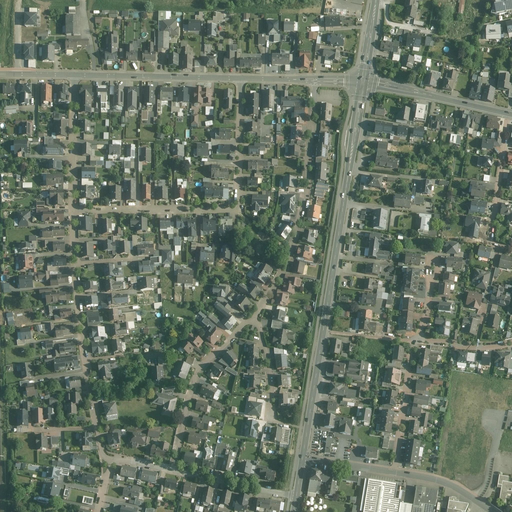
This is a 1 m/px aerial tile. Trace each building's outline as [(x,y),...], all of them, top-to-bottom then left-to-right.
[(405,0),(405,8),(407,8),(414,9),(415,0),(405,0)] [(508,16),(511,15),(511,0),(505,0),(506,4),(503,4),(495,1),(491,13),(495,14),(494,17),(499,18),(499,16),(508,15),(508,16)] [(414,9),(407,8),(405,18),(414,20),(416,10),(414,9)] [(221,13),(215,13),(215,17),(213,17),(213,21),(217,22),(221,22),(221,13)] [(29,16),(25,16),(25,27),(36,28),(36,16),(29,16)] [(80,18),(66,17),(66,35),(73,35),(73,36),(73,35),(80,36),(80,18)] [(339,18),(325,18),(325,27),(340,27),(339,18)] [(176,21),(161,21),(161,33),(166,33),(166,39),(168,39),(169,36),(178,36),(178,31),(175,31),(175,29),(176,29),(176,21)] [(200,21),(189,21),(189,31),(200,31),(200,21)] [(278,23),(269,23),(269,36),(274,36),(274,42),(280,42),(280,36),(278,36),(278,23)] [(298,24),(285,24),(284,32),(298,33),(298,24)] [(207,25),(207,37),(216,37),(216,33),(217,33),(217,30),(216,30),(216,26),(207,25)] [(489,28),(487,28),(486,31),(486,40),(500,39),(500,28),(489,28)] [(161,33),(158,33),(158,38),(158,46),(158,52),(168,53),(168,39),(166,39),(166,33),(161,33)] [(344,37),(332,35),(332,37),(331,36),(330,42),(331,43),(331,44),(338,46),(338,45),(340,45),(340,46),(343,46),(344,37)] [(414,36),(408,35),(407,41),(406,46),(413,47),(414,36)] [(414,36),(413,47),(419,48),(421,37),(414,36)] [(117,37),(106,38),(107,52),(106,52),(106,61),(116,61),(117,52),(117,37)] [(73,41),(66,41),(66,51),(66,49),(72,50),(72,51),(77,51),(77,44),(81,44),(81,46),(88,46),(88,41),(73,40),(73,41)] [(392,43),(381,42),(380,49),(391,51),(392,43)] [(33,48),(24,48),(24,57),(25,57),(25,62),(28,62),(33,62),(33,61),(33,48)] [(52,48),(49,48),(49,49),(44,49),(43,57),(43,62),(54,62),(54,51),(54,48),(52,48)] [(340,52),(324,49),(323,57),(325,57),(331,58),(331,60),(338,61),(340,52)] [(305,53),(300,52),(300,61),(300,63),(300,69),(308,69),(308,61),(309,61),(309,54),(310,54),(310,51),(305,51),(305,53)] [(127,52),(126,60),(126,61),(127,61),(133,61),(137,61),(137,52),(132,52),(127,52)] [(148,53),(143,53),(143,61),(155,62),(155,53),(153,53),(148,53)] [(234,53),(227,53),(227,58),(224,58),(224,67),(228,67),(228,66),(234,66),(234,58),(234,53)] [(413,58),(404,55),(401,67),(410,69),(413,61),(413,58)] [(178,56),(167,56),(167,59),(169,59),(169,66),(178,66),(178,56)] [(276,56),(272,56),(272,66),(280,66),(280,57),(276,57),(276,56)] [(285,56),(284,56),(284,57),(280,57),(280,66),(289,66),(289,56),(285,56)] [(192,57),(183,57),(183,70),(192,71),(192,57)] [(214,58),(210,58),(210,59),(207,59),(207,67),(216,67),(216,59),(214,59),(214,58)] [(241,59),(240,59),(240,65),(240,68),(249,68),(249,59),(241,59)] [(261,59),(249,59),(249,68),(260,68),(261,59)] [(437,77),(430,75),(425,81),(424,85),(435,88),(435,87),(437,77)] [(509,77),(500,75),(498,89),(509,91),(510,85),(508,85),(509,77)] [(448,81),(445,80),(442,90),(451,92),(453,82),(448,81)] [(481,85),(476,84),(475,88),(472,88),(472,87),(471,90),(469,98),(478,100),(479,93),(481,93),(481,85)] [(14,86),(4,85),(3,94),(14,94),(14,93),(14,86)] [(31,87),(21,86),(21,104),(29,105),(29,95),(31,95),(31,87)] [(51,87),(42,87),(41,107),(51,107),(51,87)] [(67,87),(59,87),(59,95),(57,95),(57,101),(59,101),(58,104),(65,105),(65,95),(67,95),(67,87)] [(91,88),(82,87),(81,97),(83,97),(83,101),(91,101),(94,101),(94,97),(95,97),(95,94),(92,94),(92,88),(91,88)] [(152,88),(148,87),(147,88),(147,89),(145,89),(144,105),(147,105),(146,107),(147,107),(151,108),(152,107),(152,105),(154,105),(155,89),(153,89),(153,88),(152,88)] [(107,88),(97,88),(97,97),(101,97),(101,105),(106,105),(106,103),(106,101),(107,101),(107,88)] [(123,89),(115,88),(114,92),(114,98),(114,99),(119,99),(118,107),(123,107),(123,89)] [(488,88),(485,88),(482,101),(491,103),(494,90),(488,88)] [(139,89),(129,89),(129,97),(129,106),(125,106),(125,118),(129,119),(129,111),(136,112),(136,97),(139,97),(139,89)] [(173,89),(161,89),(160,101),(160,103),(172,103),(173,98),(173,89)] [(203,89),(195,89),(194,103),(202,103),(202,99),(203,90),(203,89)] [(187,90),(180,90),(179,98),(176,98),(176,107),(179,107),(179,104),(188,104),(188,98),(186,98),(187,90)] [(211,90),(203,90),(202,99),(206,99),(206,104),(210,104),(211,90)] [(232,91),(224,91),(224,100),(226,100),(231,100),(232,100),(232,91)] [(273,92),(265,92),(265,96),(263,96),(263,102),(263,107),(273,107),(273,98),(273,92)] [(288,93),(282,92),(282,98),(281,108),(295,108),(302,109),(302,108),(302,99),(287,98),(288,93)] [(258,96),(249,96),(249,116),(258,116),(258,96)] [(416,103),(414,119),(424,120),(426,105),(416,103)] [(91,105),(83,105),(83,104),(81,104),(80,113),(91,114),(91,105)] [(331,106),(321,105),(320,122),(325,122),(330,122),(331,106)] [(205,115),(213,115),(213,107),(205,107),(205,115)] [(302,109),(295,108),(295,119),(296,119),(303,119),(304,119),(304,108),(302,108),(302,109)] [(385,109),(376,108),(375,115),(384,117),(385,109)] [(409,110),(404,110),(396,117),(396,120),(407,122),(409,110)] [(472,114),(463,112),(461,120),(464,121),(463,128),(469,129),(469,126),(472,114)] [(481,116),(472,114),(469,126),(469,129),(473,130),(474,123),(479,124),(481,116)] [(444,118),(436,117),(435,123),(435,126),(432,126),(431,129),(438,130),(439,128),(442,128),(444,118)] [(452,120),(444,118),(442,128),(446,129),(446,131),(450,131),(452,120)] [(493,119),(488,118),(487,128),(490,128),(490,129),(493,130),(494,129),(498,129),(500,120),(493,119)] [(432,121),(429,120),(427,130),(431,131),(431,129),(432,126),(435,126),(435,123),(432,122),(432,121)] [(251,124),(247,124),(247,134),(257,134),(257,137),(260,137),(260,121),(257,121),(257,124),(251,124)] [(86,122),(85,122),(81,122),(81,129),(81,133),(89,133),(89,122),(86,122)] [(325,122),(321,122),(321,127),(320,127),(320,132),(325,132),(329,132),(329,127),(325,127),(325,122)] [(61,123),(56,123),(56,124),(56,137),(66,137),(66,123),(61,123)] [(382,133),(383,125),(383,124),(376,123),(375,128),(375,133),(382,134),(382,133)] [(31,125),(23,125),(22,136),(32,136),(32,125),(31,125)] [(392,126),(383,125),(382,133),(391,135),(392,126)] [(398,127),(397,136),(406,137),(407,129),(398,127)] [(295,129),(292,129),(291,137),(293,138),(293,141),(300,141),(301,134),(301,129),(295,129)] [(414,129),(413,137),(422,139),(423,130),(414,129)] [(226,130),(219,130),(219,135),(215,135),(215,139),(215,140),(219,140),(230,140),(230,132),(226,131),(226,130)] [(319,135),(318,145),(316,145),(316,148),(316,159),(322,159),(327,159),(327,151),(325,151),(325,147),(331,148),(331,147),(327,147),(327,144),(329,144),(330,136),(325,135),(319,135)] [(53,138),(44,138),(44,147),(47,147),(53,147),(53,144),(53,140),(53,138)] [(493,142),(483,140),(482,148),(486,148),(486,149),(492,150),(493,142)] [(20,143),(20,142),(14,142),(15,152),(14,152),(14,154),(15,155),(17,155),(18,154),(25,154),(27,154),(27,142),(20,143)] [(391,144),(379,143),(377,150),(387,151),(387,150),(390,151),(391,144)] [(91,145),(82,145),(82,150),(82,152),(82,156),(91,156),(91,150),(97,150),(97,146),(91,146),(91,145)] [(206,146),(198,146),(197,156),(207,156),(207,150),(208,146),(206,146)] [(230,146),(221,146),(221,150),(219,150),(219,154),(229,155),(230,146)] [(53,147),(47,147),(47,156),(63,156),(63,147),(53,147)] [(112,147),(110,147),(110,156),(113,156),(113,157),(116,157),(116,156),(120,156),(120,147),(112,147)] [(177,147),(173,147),(173,151),(173,157),(183,157),(183,147),(177,147)] [(298,148),(289,148),(288,153),(289,153),(289,157),(299,157),(299,148),(298,148)] [(150,150),(142,150),(142,157),(141,163),(150,163),(150,150)] [(387,158),(380,157),(380,158),(376,157),(375,166),(397,169),(397,167),(398,167),(399,161),(387,159),(387,158)] [(492,160),(483,158),(483,159),(478,158),(477,167),(482,168),(491,169),(491,165),(492,165),(492,164),(493,164),(493,163),(493,162),(493,161),(492,161),(492,160)] [(61,162),(50,162),(50,165),(50,171),(49,171),(61,171),(61,167),(61,162)] [(262,163),(248,162),(248,170),(256,171),(257,171),(257,167),(260,167),(262,167),(262,163)] [(321,165),(316,165),(316,173),(326,173),(326,166),(321,165)] [(95,169),(82,169),(82,179),(95,179),(95,169)] [(219,170),(219,174),(212,173),(211,178),(228,179),(229,171),(219,170)] [(326,173),(316,173),(315,181),(318,181),(325,181),(326,173)] [(53,177),(51,177),(47,177),(47,187),(56,187),(56,185),(58,185),(63,185),(63,177),(58,177),(56,177),(53,177)] [(378,178),(374,177),(370,177),(368,187),(380,189),(382,179),(378,178)] [(295,179),(284,178),(283,188),(284,188),(285,189),(286,189),(287,188),(288,188),(295,189),(295,179)] [(254,179),(247,179),(247,187),(257,187),(258,179),(254,179)] [(187,189),(187,180),(177,180),(178,190),(184,190),(184,189),(187,189)] [(421,180),(419,194),(430,195),(431,181),(421,180)] [(135,183),(127,183),(127,201),(135,201),(135,183)] [(209,183),(204,183),(204,188),(206,188),(206,192),(205,192),(205,198),(223,198),(223,190),(228,190),(228,184),(221,184),(221,189),(219,189),(219,187),(214,187),(214,188),(211,188),(211,183),(209,183)] [(164,189),(164,185),(158,185),(158,189),(158,190),(158,200),(167,200),(167,189),(164,189)] [(476,187),(472,187),(471,196),(484,198),(485,189),(476,187)] [(82,188),(82,192),(81,192),(81,195),(82,195),(82,200),(91,200),(91,199),(98,199),(98,194),(95,194),(95,188),(82,188)] [(121,188),(112,188),(111,201),(120,201),(121,188)] [(324,191),(315,189),(314,197),(323,198),(324,191)] [(184,191),(175,191),(175,196),(176,196),(176,200),(184,200),(184,191)] [(63,192),(50,192),(50,200),(51,200),(51,205),(52,205),(54,206),(54,207),(62,207),(62,200),(63,200),(63,196),(63,194),(63,192)] [(262,197),(253,196),(252,206),(253,206),(253,211),(258,212),(258,206),(262,207),(263,208),(263,206),(267,207),(268,197),(262,197)] [(287,196),(282,196),(281,198),(281,205),(286,205),(286,214),(293,214),(293,206),(294,206),(294,197),(287,196)] [(410,198),(397,197),(395,207),(409,208),(410,204),(410,198)] [(487,202),(476,201),(475,204),(485,205),(484,209),(486,209),(487,202)] [(475,204),(471,203),(470,212),(484,214),(484,209),(485,205),(475,204)] [(511,207),(502,206),(500,215),(509,216),(508,223),(511,223),(511,207)] [(315,207),(315,208),(310,207),(309,210),(308,210),(307,218),(312,219),(312,218),(318,219),(320,208),(315,207)] [(387,213),(375,211),(373,228),(385,230),(387,213)] [(29,213),(17,213),(18,220),(19,220),(19,223),(27,223),(28,222),(28,221),(28,220),(27,220),(27,218),(30,218),(29,213)] [(48,213),(44,213),(44,217),(45,218),(46,221),(47,222),(52,222),(52,213),(48,213)] [(64,213),(52,213),(52,222),(64,222),(64,213)] [(480,219),(466,217),(465,226),(471,227),(469,238),(477,239),(478,228),(479,229),(480,219)] [(203,231),(204,232),(216,232),(215,226),(215,219),(211,219),(211,218),(208,218),(208,219),(203,219),(203,225),(203,231)] [(232,218),(220,218),(221,225),(218,225),(218,234),(221,234),(225,234),(225,225),(232,225),(232,218)] [(89,219),(83,219),(82,220),(80,220),(81,231),(86,231),(87,232),(91,232),(91,225),(91,219),(89,219)] [(429,220),(421,219),(420,231),(419,231),(418,231),(418,232),(417,232),(417,233),(418,234),(419,234),(436,237),(436,232),(428,231),(429,220)] [(146,220),(137,220),(131,220),(131,226),(137,226),(137,236),(146,236),(146,225),(146,220)] [(170,220),(160,220),(160,228),(167,228),(170,228),(170,223),(170,220)] [(188,220),(186,220),(177,220),(177,229),(183,229),(183,238),(188,238),(188,220)] [(110,221),(102,221),(103,235),(111,235),(110,221)] [(283,226),(280,230),(280,229),(277,234),(278,234),(285,239),(287,236),(286,235),(288,233),(288,232),(289,229),(283,226)] [(64,229),(52,229),(52,230),(53,237),(64,237),(64,229)] [(52,230),(44,230),(44,238),(53,238),(53,237),(52,230)] [(308,234),(305,233),(304,236),(303,237),(302,242),(312,244),(312,243),(314,243),(314,240),(313,239),(314,235),(308,234)] [(382,242),(381,243),(380,248),(381,247),(392,249),(393,240),(385,239),(384,242),(382,242)] [(380,242),(378,242),(371,241),(370,242),(370,249),(378,250),(378,248),(380,248),(381,243),(380,242)] [(112,242),(103,243),(104,252),(112,251),(112,248),(116,247),(116,244),(113,244),(112,244),(112,242)] [(120,244),(120,248),(120,255),(129,254),(129,243),(120,244)] [(458,244),(447,243),(446,254),(454,254),(457,255),(457,253),(458,244)] [(65,244),(53,244),(53,252),(65,251),(65,244)] [(34,245),(18,246),(19,254),(25,254),(25,251),(28,250),(28,252),(35,252),(34,245)] [(145,246),(137,247),(138,256),(146,255),(145,246)] [(153,246),(145,246),(146,255),(153,255),(154,255),(154,252),(153,246)] [(491,250),(479,247),(477,256),(489,259),(490,252),(491,250)] [(208,249),(201,248),(199,260),(206,261),(208,249)] [(231,249),(221,248),(220,259),(230,260),(231,253),(231,249)] [(212,249),(208,249),(206,261),(213,262),(215,250),(212,249)] [(388,254),(377,253),(378,250),(370,249),(368,257),(376,258),(380,258),(380,260),(387,261),(388,254)] [(171,251),(163,252),(163,265),(171,264),(171,261),(171,252),(171,251)] [(420,257),(407,256),(406,261),(405,260),(405,265),(420,266),(420,257)] [(153,258),(150,258),(150,262),(153,262),(153,267),(160,267),(159,257),(153,258)] [(508,258),(501,257),(499,265),(511,268),(511,262),(511,258),(508,258)] [(66,258),(54,259),(55,266),(55,267),(66,266),(66,258)] [(462,261),(448,260),(448,265),(446,264),(446,268),(461,270),(462,265),(462,261)] [(150,262),(139,263),(140,274),(154,273),(153,267),(153,262),(150,262)] [(297,263),(295,263),(293,273),(302,274),(304,265),(297,263)] [(266,267),(262,265),(259,270),(258,269),(258,270),(269,277),(271,275),(273,270),(266,267)] [(379,268),(367,266),(366,275),(378,276),(379,268)] [(113,267),(105,267),(106,278),(114,277),(120,276),(119,270),(119,269),(114,270),(113,267)] [(269,277),(258,270),(257,272),(257,271),(252,278),(256,280),(264,285),(267,281),(269,277)] [(180,271),(179,271),(179,272),(178,283),(192,284),(193,284),(193,279),(194,272),(180,271)] [(489,274),(476,271),(474,278),(479,280),(477,287),(485,289),(486,289),(486,286),(489,274)] [(48,273),(38,274),(39,281),(45,280),(45,282),(49,282),(48,273)] [(300,277),(290,275),(289,279),(290,280),(290,282),(289,283),(288,286),(295,287),(299,288),(300,284),(299,283),(300,277)] [(20,289),(33,288),(32,277),(19,277),(20,289)] [(68,277),(57,277),(57,280),(58,285),(68,284),(68,277)] [(418,279),(404,277),(404,283),(406,284),(406,286),(415,287),(415,285),(417,285),(418,279)] [(373,281),(365,280),(364,290),(372,291),(372,289),(377,290),(378,285),(373,285),(373,281)] [(114,282),(106,282),(107,293),(115,292),(115,290),(125,290),(124,285),(114,285),(114,282)] [(97,284),(84,285),(84,293),(97,292),(97,284)] [(260,291),(252,285),(246,293),(254,299),(260,291)] [(288,286),(284,285),(283,288),(284,289),(283,292),(282,291),(282,295),(288,297),(289,294),(292,294),(293,292),(294,291),(295,287),(288,286)] [(406,286),(403,286),(403,290),(404,290),(404,293),(411,294),(416,294),(417,288),(415,287),(406,286)] [(219,287),(214,287),(213,293),(218,294),(218,298),(224,298),(226,288),(219,287)] [(503,289),(494,287),(492,295),(493,295),(491,303),(492,303),(492,302),(495,303),(495,304),(497,295),(499,296),(500,293),(502,294),(503,289)] [(53,293),(46,294),(47,304),(59,303),(59,302),(58,294),(58,295),(58,297),(57,298),(57,294),(53,294),(53,293)] [(482,296),(469,293),(467,300),(470,300),(469,306),(472,307),(475,308),(475,309),(479,310),(480,309),(480,308),(479,306),(482,296)] [(69,294),(58,294),(59,302),(70,301),(69,294)] [(282,295),(277,294),(276,298),(277,299),(276,305),(285,307),(286,301),(287,301),(288,297),(282,295)] [(376,296),(363,294),(362,304),(375,305),(376,296)] [(499,296),(497,295),(495,304),(508,307),(510,298),(499,296)] [(116,296),(107,297),(108,301),(101,302),(102,309),(108,309),(108,307),(117,306),(117,305),(125,304),(125,297),(116,297),(116,296)] [(250,303),(241,297),(235,305),(243,312),(247,307),(250,303)] [(97,299),(86,300),(86,307),(98,306),(97,299)] [(230,308),(224,303),(221,306),(223,308),(228,311),(230,308)] [(446,304),(439,303),(439,306),(436,307),(438,311),(450,313),(450,309),(453,309),(454,305),(446,304)] [(228,311),(223,308),(220,311),(227,316),(228,315),(230,313),(228,311)] [(71,310),(60,312),(61,316),(61,319),(71,318),(71,310)] [(117,311),(109,312),(110,322),(122,321),(121,316),(117,316),(117,311)] [(274,312),(272,321),(282,323),(283,323),(285,314),(276,312),(274,312)] [(361,313),(360,320),(370,321),(371,314),(361,313)] [(98,314),(87,315),(88,324),(99,323),(98,314)] [(136,314),(121,316),(122,324),(133,322),(134,322),(134,319),(137,319),(136,314)] [(219,321),(211,314),(208,318),(216,324),(219,321)] [(227,316),(224,319),(225,319),(226,322),(223,325),(229,330),(236,321),(228,315),(227,316)] [(496,316),(490,315),(487,326),(493,328),(494,325),(497,326),(499,317),(496,316)] [(208,318),(207,317),(203,323),(211,329),(213,327),(216,324),(208,318)] [(477,322),(468,320),(463,319),(462,324),(466,325),(464,333),(474,335),(477,322)] [(370,321),(360,320),(360,326),(359,326),(359,332),(369,333),(369,332),(375,333),(376,327),(373,326),(373,325),(370,324),(370,321)] [(436,320),(435,325),(440,326),(440,329),(449,330),(450,322),(440,321),(436,320)] [(53,324),(39,326),(40,334),(54,332),(53,324)] [(401,324),(400,324),(400,331),(401,331),(401,332),(406,332),(411,333),(412,326),(411,326),(401,324)] [(119,326),(110,327),(111,331),(110,331),(110,334),(111,334),(112,338),(120,336),(127,335),(126,330),(124,330),(119,331),(119,326)] [(73,327),(62,329),(63,336),(73,335),(73,327)] [(222,334),(213,327),(211,329),(210,331),(208,332),(206,335),(206,336),(205,337),(214,344),(222,334)] [(102,329),(92,330),(93,334),(92,334),(93,335),(93,339),(100,338),(104,338),(103,330),(102,329)] [(449,330),(440,329),(439,336),(448,337),(449,330)] [(30,330),(21,331),(22,341),(25,341),(27,340),(31,339),(30,330)] [(288,333),(279,331),(277,339),(277,338),(276,345),(285,347),(286,339),(294,340),(295,335),(288,334),(288,333)] [(202,342),(194,335),(194,336),(192,334),(189,337),(190,338),(188,340),(189,341),(197,348),(202,342)] [(121,341),(112,342),(113,353),(122,352),(121,341)] [(341,342),(332,341),(330,354),(339,355),(340,348),(341,348),(342,345),(340,345),(341,342)] [(193,348),(185,342),(180,348),(188,354),(193,348)] [(75,344),(64,346),(64,348),(65,353),(76,352),(75,344)] [(94,345),(92,345),(93,348),(93,353),(96,353),(96,354),(101,354),(101,353),(104,352),(103,344),(94,345)] [(355,345),(348,344),(346,352),(354,353),(355,345)] [(254,347),(249,347),(248,356),(249,356),(258,357),(258,351),(256,349),(254,349),(254,347)] [(404,349),(394,347),(392,361),(395,362),(401,363),(402,363),(404,349)] [(281,349),(273,348),(274,358),(276,357),(284,356),(284,353),(281,352),(281,349)] [(430,351),(421,350),(419,361),(428,363),(428,361),(436,362),(437,355),(429,353),(430,351)] [(231,352),(227,355),(224,358),(230,366),(234,362),(237,360),(234,357),(235,356),(231,352)] [(468,353),(457,352),(457,354),(456,362),(467,364),(468,354),(468,353)] [(490,354),(483,353),(482,362),(481,365),(482,365),(489,366),(490,354)] [(510,355),(496,354),(495,363),(501,363),(501,368),(508,369),(510,355)] [(258,357),(249,356),(249,361),(249,367),(248,367),(248,368),(251,368),(258,368),(259,357),(258,357)] [(284,356),(276,357),(277,370),(287,369),(285,356),(284,356)] [(195,359),(187,357),(185,363),(192,365),(195,359)] [(234,362),(230,366),(224,358),(218,362),(227,367),(228,368),(230,366),(232,368),(236,365),(234,362)] [(77,359),(69,360),(69,363),(66,363),(67,368),(78,367),(77,359)] [(61,361),(54,362),(55,367),(55,372),(66,370),(64,362),(61,362),(61,361)] [(335,364),(330,364),(328,365),(326,375),(327,377),(338,379),(338,378),(364,382),(366,382),(367,372),(369,364),(351,361),(350,370),(346,370),(345,371),(344,371),(345,366),(335,365),(335,364)] [(428,363),(419,361),(418,365),(416,374),(429,376),(430,376),(431,374),(432,367),(427,366),(428,363)] [(109,362),(98,364),(99,373),(100,373),(110,371),(110,369),(114,369),(114,366),(113,362),(109,362)] [(189,367),(177,363),(173,375),(185,379),(189,367)] [(30,365),(21,366),(22,372),(23,379),(30,378),(29,371),(31,371),(30,365)] [(224,371),(216,365),(211,371),(214,374),(218,378),(222,374),(224,371)] [(228,368),(227,367),(225,370),(236,377),(237,373),(228,368)] [(394,371),(388,370),(388,371),(386,383),(386,384),(391,385),(399,386),(401,372),(395,371),(395,368),(394,368),(394,371)] [(158,369),(152,369),(152,380),(156,380),(156,381),(162,381),(162,369),(158,369)] [(110,371),(100,373),(102,380),(104,380),(105,380),(111,379),(110,371)] [(260,378),(251,377),(250,389),(259,390),(260,378)] [(286,377),(278,377),(279,388),(287,387),(286,377)] [(79,379),(69,380),(70,389),(75,388),(81,388),(79,379)] [(430,382),(422,381),(422,382),(417,382),(415,390),(425,391),(426,386),(430,386),(430,382)] [(33,385),(26,386),(27,397),(34,396),(35,395),(34,391),(33,385)] [(211,388),(204,385),(200,393),(213,399),(217,390),(214,389),(211,387),(211,388)] [(356,393),(342,390),(342,387),(331,385),(329,385),(329,386),(330,386),(328,394),(330,395),(334,396),(336,397),(337,396),(340,397),(343,397),(342,402),(348,403),(354,404),(355,399),(366,401),(367,396),(370,396),(371,391),(364,390),(357,389),(356,393)] [(175,387),(163,389),(161,395),(155,394),(153,402),(166,406),(165,410),(163,410),(163,411),(162,414),(172,417),(176,399),(172,398),(175,387)] [(77,395),(70,396),(70,397),(66,397),(66,400),(66,401),(70,401),(71,405),(76,405),(76,406),(80,406),(80,401),(82,401),(81,395),(81,391),(77,391),(77,395)] [(393,393),(386,392),(385,398),(396,400),(397,393),(393,393)] [(287,396),(279,396),(279,400),(279,406),(287,405),(286,400),(287,400),(287,396)] [(291,397),(287,396),(287,400),(286,400),(287,405),(287,406),(295,406),(295,398),(291,397)] [(425,398),(414,397),(413,404),(421,406),(427,407),(428,403),(429,399),(425,398)] [(396,400),(385,398),(384,405),(392,407),(395,407),(396,400)] [(111,399),(102,401),(103,407),(105,407),(115,405),(114,401),(111,402),(111,399)] [(208,404),(198,401),(196,410),(206,413),(208,404)] [(337,404),(328,402),(327,411),(336,412),(337,404)] [(31,403),(24,403),(24,412),(27,412),(32,412),(31,403)] [(250,404),(248,416),(260,418),(262,405),(256,405),(250,403),(250,404)] [(71,405),(67,405),(68,416),(76,415),(76,406),(76,405),(71,405)] [(115,405),(105,407),(107,417),(117,415),(115,405)] [(413,407),(411,416),(420,417),(421,409),(413,407)] [(44,410),(44,409),(35,410),(36,412),(36,421),(36,425),(40,425),(40,424),(45,423),(45,421),(44,421),(44,410)] [(44,410),(44,421),(45,421),(53,421),(53,414),(54,414),(54,410),(44,410)] [(370,412),(360,410),(358,421),(357,426),(368,427),(370,412)] [(394,413),(383,411),(382,419),(393,420),(394,413)] [(27,412),(24,412),(18,412),(18,427),(22,427),(22,430),(27,430),(27,427),(27,412)] [(335,418),(326,416),(324,427),(333,429),(334,425),(340,425),(341,419),(335,419),(335,418)] [(202,420),(194,419),(192,427),(207,431),(209,422),(207,421),(205,421),(202,420)] [(352,421),(341,419),(339,433),(350,434),(352,421)] [(393,420),(382,419),(381,425),(392,427),(393,420)] [(246,432),(245,437),(255,438),(256,431),(257,431),(258,426),(257,425),(258,424),(256,423),(247,422),(247,425),(246,425),(246,428),(245,432),(246,432)] [(419,423),(410,422),(408,437),(413,438),(413,434),(417,434),(418,429),(419,423)] [(392,427),(381,425),(379,433),(384,433),(390,434),(392,427)] [(282,430),(272,429),(271,436),(270,442),(274,443),(275,443),(276,440),(280,441),(282,430)] [(290,432),(282,430),(280,441),(288,442),(290,432)] [(207,433),(200,432),(199,436),(200,436),(200,439),(205,440),(207,433)] [(145,436),(134,434),(133,438),(131,438),(130,439),(129,441),(130,443),(132,444),(131,446),(132,448),(136,448),(137,447),(138,444),(143,445),(143,443),(146,444),(148,438),(145,438),(145,436)] [(199,436),(190,434),(188,443),(199,445),(200,439),(200,436),(199,436)] [(113,435),(107,437),(109,446),(119,444),(118,436),(117,435),(113,435)] [(271,436),(263,435),(261,442),(269,443),(269,441),(270,442),(271,436)] [(43,436),(36,436),(37,451),(42,450),(42,449),(47,449),(47,438),(44,439),(43,436)] [(91,436),(80,436),(80,440),(79,440),(79,443),(80,443),(80,447),(83,447),(91,447),(91,443),(92,443),(92,439),(91,439),(91,436)] [(333,440),(327,439),(326,444),(325,453),(329,454),(330,445),(332,445),(333,440)] [(197,446),(189,444),(188,450),(193,451),(196,452),(197,446)] [(225,445),(221,444),(220,449),(218,457),(218,455),(225,456),(228,457),(230,451),(224,450),(225,445)] [(157,448),(152,447),(151,456),(164,459),(166,450),(157,448)] [(208,448),(206,449),(205,449),(203,449),(201,459),(204,460),(205,456),(210,457),(210,459),(212,458),(211,455),(212,454),(211,453),(212,451),(210,450),(208,448)] [(377,450),(367,449),(365,458),(376,459),(377,450)] [(87,457),(74,455),(72,466),(85,468),(87,457)] [(199,458),(186,455),(184,463),(197,466),(199,458)] [(210,457),(205,456),(204,460),(203,467),(213,469),(214,460),(210,459),(210,457)] [(228,457),(225,456),(222,471),(230,472),(232,464),(233,464),(234,458),(228,457)] [(71,464),(58,462),(57,468),(69,470),(70,470),(71,464)] [(249,468),(240,466),(240,465),(238,473),(243,474),(243,475),(247,476),(249,467),(249,468)] [(268,468),(256,465),(254,477),(255,478),(257,469),(261,470),(267,471),(268,468)] [(129,468),(122,467),(120,476),(127,478),(129,468)] [(137,470),(129,468),(127,478),(135,480),(137,471),(137,470)] [(59,481),(60,472),(48,469),(46,478),(59,481)] [(267,471),(261,470),(260,475),(266,476),(265,480),(274,482),(276,473),(267,471)] [(315,494),(316,488),(320,488),(320,483),(324,484),(324,487),(325,488),(328,473),(321,472),(321,473),(317,472),(317,471),(312,470),(312,471),(310,471),(309,482),(308,493),(315,494)] [(150,473),(143,471),(142,472),(141,481),(148,483),(150,473)] [(158,474),(150,473),(148,483),(155,484),(156,483),(157,477),(158,474)] [(337,474),(328,473),(325,488),(324,496),(334,497),(335,488),(337,474)] [(96,477),(88,476),(87,484),(94,486),(96,477)] [(511,483),(508,483),(509,477),(499,476),(497,485),(501,486),(499,502),(505,503),(506,494),(511,494),(511,483)] [(177,482),(167,479),(165,488),(175,490),(177,482)] [(397,486),(371,482),(366,511),(398,511),(400,501),(395,500),(397,486)] [(53,486),(46,484),(46,485),(45,490),(59,493),(60,487),(53,486)] [(197,486),(185,484),(185,487),(184,493),(187,494),(188,493),(194,494),(194,496),(197,486)] [(133,487),(132,490),(125,488),(123,496),(134,498),(134,499),(138,500),(139,493),(141,494),(142,489),(133,487)] [(214,490),(205,488),(201,503),(210,505),(214,490)] [(437,492),(416,488),(412,508),(418,509),(419,506),(433,508),(434,508),(437,492)] [(59,493),(45,490),(44,495),(44,496),(50,497),(58,499),(59,493)] [(231,493),(223,492),(220,504),(228,506),(231,493)] [(249,497),(240,495),(239,503),(238,504),(247,505),(249,497)] [(93,499),(84,497),(82,504),(92,506),(93,499)] [(452,498),(452,499),(449,498),(448,503),(446,511),(465,511),(468,505),(466,505),(466,506),(463,505),(463,504),(457,504),(458,501),(455,500),(455,498),(452,498)] [(271,501),(258,499),(257,508),(261,508),(270,510),(271,501)] [(281,502),(271,501),(270,510),(273,510),(279,511),(281,502)] [(247,505),(238,504),(239,503),(236,503),(235,510),(244,511),(244,510),(246,510),(247,505)]
